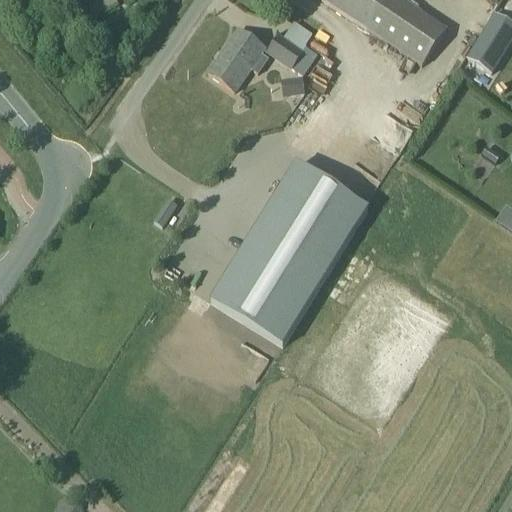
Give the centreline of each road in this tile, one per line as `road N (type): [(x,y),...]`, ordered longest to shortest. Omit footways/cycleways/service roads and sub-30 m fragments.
road 1 (residential): [(0,292),(63,187),(60,168),(0,95)]
road 2 (residential): [(204,0),(133,101)]
